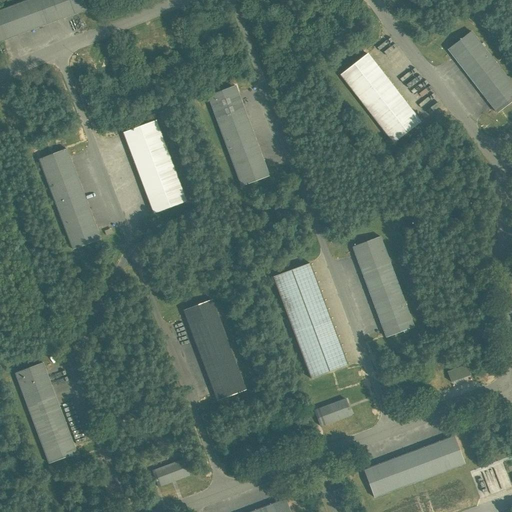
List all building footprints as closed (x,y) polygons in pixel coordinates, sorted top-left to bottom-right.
[(82,0),(27,0),(0,10),(0,41),(86,9),(82,0)] [(471,32),(448,49),(497,113),(511,101),(511,84),(483,48),(485,46),(483,43),(481,45),(471,32)] [(173,34),(142,46),(144,51),(147,57),(149,62),(179,50),(177,45),(175,39),(173,34)] [(367,54),(341,74),(394,143),(420,122),(367,54)] [(235,86),(208,96),(242,186),(269,176),(235,86)] [(7,103),(0,105),(0,124),(13,119),(12,114),(9,108),(7,103)] [(155,121),(124,132),(154,213),(186,202),(155,121)] [(66,149),(39,159),(73,249),(100,239),(66,149)] [(380,237),(353,247),(387,337),(403,331),(404,333),(408,332),(408,329),(414,327),(380,237)] [(309,263),(273,277),(311,379),(347,365),(309,263)] [(211,300),(184,310),(218,400),(245,390),(211,300)] [(42,363),(15,373),(49,463),(76,453),(42,363)] [(467,365),(447,372),(451,382),(470,375),(467,365)] [(345,399),(314,410),(321,427),(351,415),(345,399)] [(454,436),(364,470),(374,497),(464,463),(454,436)] [(183,459),(152,471),(158,487),(189,476),(183,459)] [(290,511),(286,499),(252,511),(290,511)]
